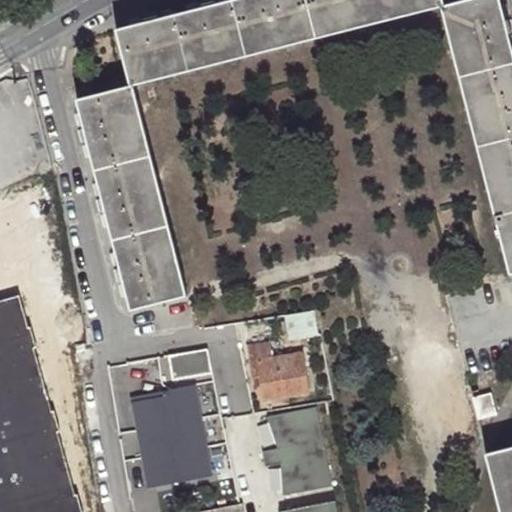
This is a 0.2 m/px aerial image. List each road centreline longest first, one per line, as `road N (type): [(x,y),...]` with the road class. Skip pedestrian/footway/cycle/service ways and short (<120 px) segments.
road 1 (residential): [(124,511),(36,33)]
road 2 (unknown): [(94,349),(209,331),(221,341),(236,407)]
